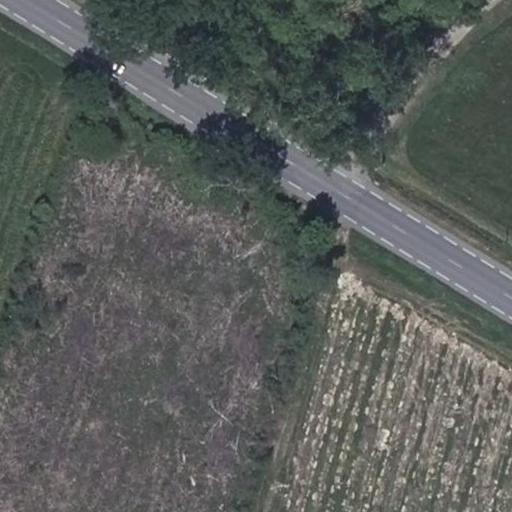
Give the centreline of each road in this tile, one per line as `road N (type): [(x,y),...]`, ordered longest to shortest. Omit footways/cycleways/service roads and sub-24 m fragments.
road 1 (primary): [(32,0),(345,190)]
road 2 (unclassified): [(345,190),(419,61),(487,0)]
road 3 (primary): [(345,190),(511,292)]
